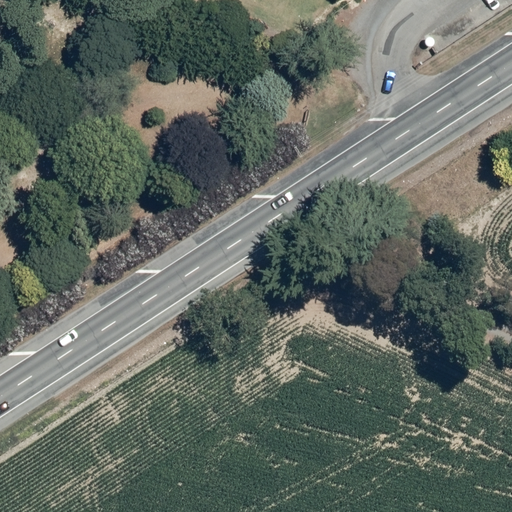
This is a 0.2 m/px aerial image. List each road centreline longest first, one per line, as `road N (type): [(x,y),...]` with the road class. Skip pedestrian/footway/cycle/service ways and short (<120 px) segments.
road 1 (primary): [(511,64),(0,397)]
road 2 (unknown): [(281,214),(511,323)]
